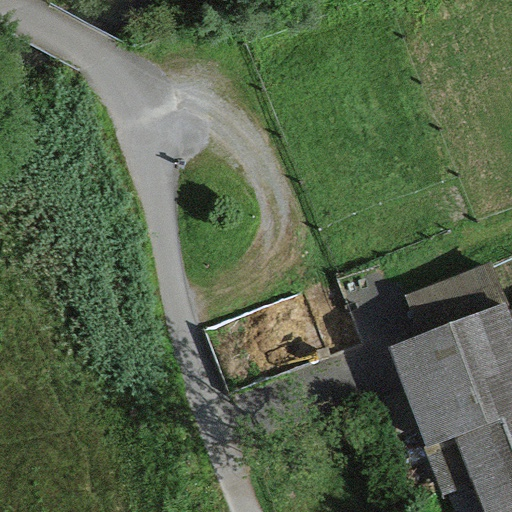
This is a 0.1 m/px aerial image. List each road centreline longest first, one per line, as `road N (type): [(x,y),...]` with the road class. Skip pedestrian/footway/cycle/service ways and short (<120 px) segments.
road 1 (residential): [(112,63),(153,148),(202,393),(252,511)]
road 2 (track): [(0,3),(112,63)]
